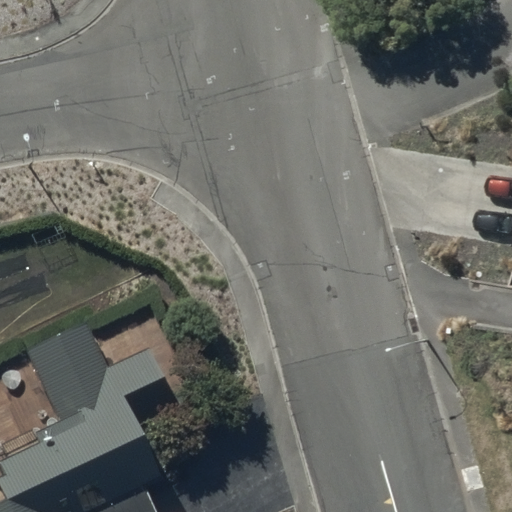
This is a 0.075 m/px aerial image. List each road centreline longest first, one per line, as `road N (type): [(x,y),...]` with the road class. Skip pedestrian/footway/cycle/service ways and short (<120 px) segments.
road 1 (residential): [(275,128),(387,511)]
road 2 (residential): [(250,37),(0,110)]
road 3 (residential): [(275,128),(511,33)]
